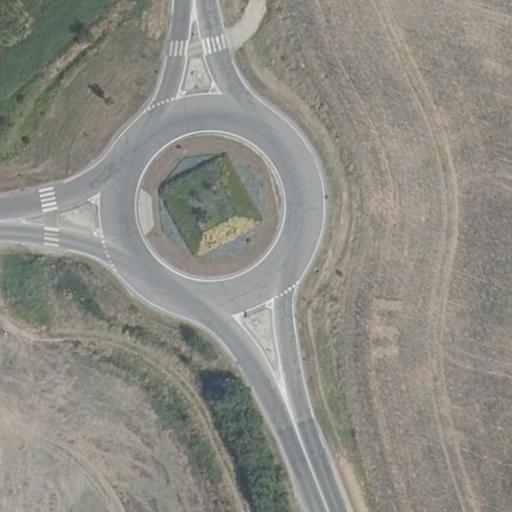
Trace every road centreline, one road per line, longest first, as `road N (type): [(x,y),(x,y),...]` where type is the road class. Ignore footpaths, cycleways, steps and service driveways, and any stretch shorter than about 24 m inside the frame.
road 1 (track): [(52,237),(53,283),(64,311),(89,333),(161,364),(194,394),(248,511)]
road 2 (secondary): [(284,271),(308,226),(309,185),(293,147),(244,110)]
road 3 (secondary): [(295,423),(284,271)]
road 4 (secondary): [(204,303),(295,423)]
road 5 (tertiary): [(121,161),(48,199),(0,211)]
road 6 (tertiary): [(0,231),(124,253)]
road 7 (secondary): [(189,0),(160,118)]
